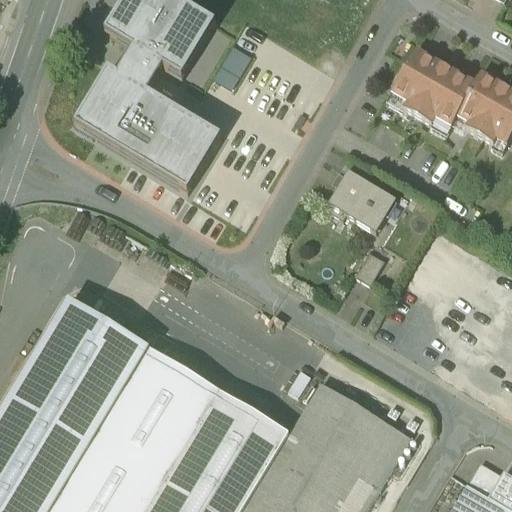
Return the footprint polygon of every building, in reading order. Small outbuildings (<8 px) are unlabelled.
[(216,30),(165,0),(129,0),(124,9),(105,39),(130,54),(133,56),(118,82),(108,76),(75,132),(132,166),(188,200),(221,144),(148,101),(161,80),(164,75),(182,86),(184,83),(176,79),(207,28),(214,33),(216,30)] [(488,0),(504,9),(508,0),(488,0)] [(124,9),(122,8),(103,40),(129,56),(130,54),(105,39),(124,9)] [(207,28),(176,79),(184,83),(214,33),(207,28)] [(252,63),(233,52),(221,72),(240,83),(252,63)] [(444,71),(416,55),(391,99),(407,108),(404,115),(432,131),(435,124),(452,133),(457,123),(456,122),(475,89),(451,75),(449,77),(442,73),(444,71)] [(231,97),(240,83),(221,72),(212,85),(231,97)] [(503,91),(481,79),(475,89),(456,122),(457,123),(468,129),(465,134),(493,150),(496,145),(507,151),(511,142),(511,96),(510,95),(509,97),(502,93),(503,91)] [(306,122),(300,119),(293,129),(299,133),(306,122)] [(371,176),(349,163),(341,175),(348,180),(349,179),(365,188),(371,176)] [(365,188),(349,179),(348,180),(326,217),(343,227),(346,222),(376,240),(387,223),(382,220),(391,206),(395,209),(396,208),(365,188)] [(385,268),(369,259),(355,283),(370,292),(385,268)] [(69,309),(0,422),(0,511),(369,511),(410,445),(321,391),(290,442),(174,373),(180,363),(166,355),(161,365),(69,309)] [(489,505),(502,482),(481,469),(468,491),(488,504),(489,505)] [(511,511),(511,487),(502,482),(489,505),(500,511),(511,511)] [(483,511),(488,504),(468,491),(455,511),(483,511)]
